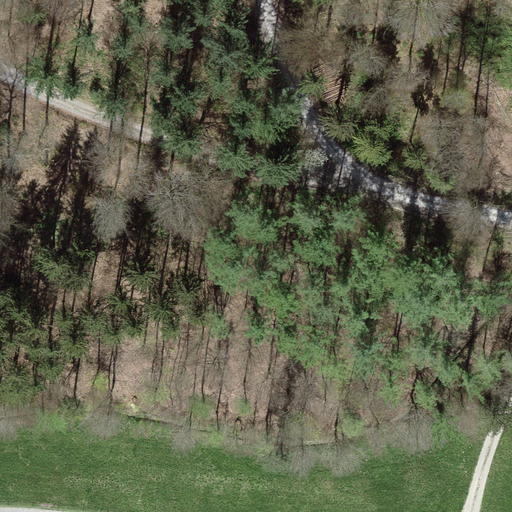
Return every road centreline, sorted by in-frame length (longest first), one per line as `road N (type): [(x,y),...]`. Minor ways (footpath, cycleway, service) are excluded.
road 1 (track): [(264,0),(288,74),(341,180),(511,221)]
road 2 (track): [(0,70),(73,119),(210,158),(341,180)]
road 3 (track): [(470,511),(511,400)]
